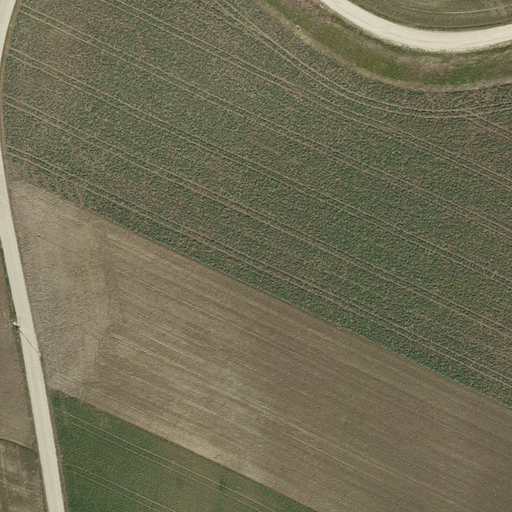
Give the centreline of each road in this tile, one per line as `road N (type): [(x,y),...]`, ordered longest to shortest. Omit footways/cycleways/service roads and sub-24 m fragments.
road 1 (track): [(53,511),(0,201)]
road 2 (track): [(334,0),(378,30),(435,44),(511,30)]
